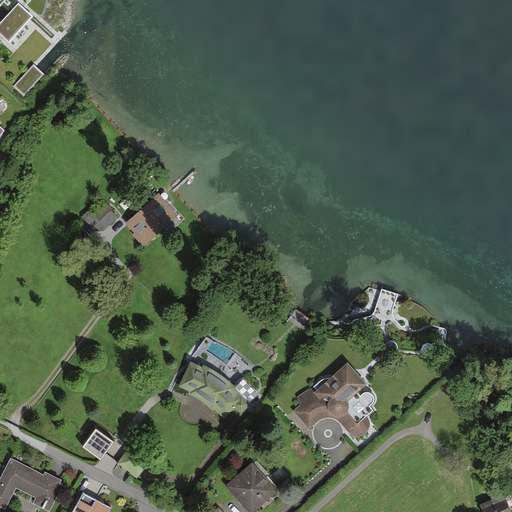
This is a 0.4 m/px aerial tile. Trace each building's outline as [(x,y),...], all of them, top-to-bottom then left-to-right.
[(0,0),(0,8),(0,9),(8,0),(0,0)] [(33,17),(19,5),(0,25),(0,35),(9,44),(33,17)] [(44,73),(34,64),(14,86),(24,95),(44,73)] [(179,214),(159,193),(123,225),(143,246),(179,214)] [(101,235),(118,215),(102,200),(84,220),(101,235)] [(381,288),(371,321),(389,327),(399,293),(381,288)] [(188,361),(177,386),(188,390),(197,396),(214,409),(223,417),(233,407),(241,412),(250,402),(256,392),(242,376),(235,385),(229,380),(222,374),(211,368),(200,362),(198,366),(188,361)] [(300,405),(293,411),(310,426),(317,421),(323,417),(330,417),(338,421),(346,429),(354,435),(363,434),(370,428),(371,422),(368,415),(374,410),(356,393),(365,384),(347,362),(329,377),(313,386),(316,390),(298,396),(300,405)] [(127,447),(115,462),(134,476),(145,461),(127,447)] [(41,475),(7,459),(0,473),(0,506),(5,509),(14,488),(32,496),(29,505),(48,511),(49,511),(62,485),(59,483),(60,480),(43,471),(41,475)] [(248,511),(250,511),(276,489),(251,462),(225,486),(248,511)] [(489,498),(477,503),(480,511),(509,511),(499,487),(487,493),(489,498)] [(106,511),(109,507),(80,491),(69,511),(106,511)]
